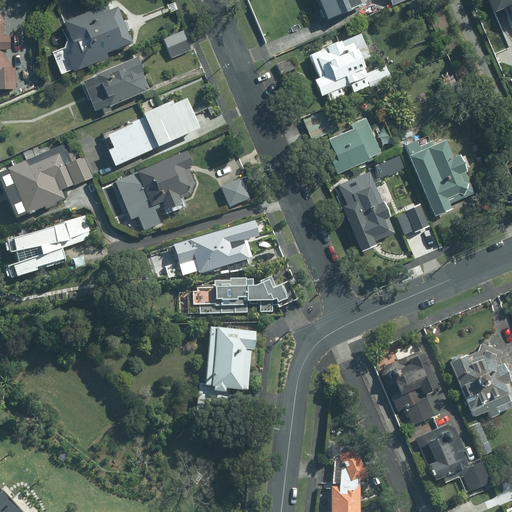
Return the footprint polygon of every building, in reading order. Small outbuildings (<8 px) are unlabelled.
[(358,5),(355,0),(313,0),(323,21),(358,5)] [(511,0),(506,0),(508,3),(503,5),(509,20),(511,18),(511,0)] [(100,7),(58,23),(66,42),(64,51),(65,56),(62,57),(68,72),(101,59),(99,54),(124,44),(110,9),(102,12),(100,7)] [(181,31),(162,40),(170,57),(188,49),(181,31)] [(7,66),(0,54),(0,38),(0,39),(0,32),(0,89),(12,89),(11,69),(7,69),(7,66)] [(356,35),(307,56),(316,79),(311,82),(317,96),(322,94),(326,103),(340,96),(337,89),(347,85),(350,93),(367,85),(368,88),(387,80),(381,66),(362,75),(356,61),(365,58),(356,35)] [(133,58),(79,82),(91,111),(97,108),(100,114),(107,110),(106,107),(147,89),(133,58)] [(138,120),(151,147),(192,129),(179,100),(166,106),(164,103),(136,115),(138,120)] [(335,130),(327,112),(300,124),(307,142),(335,130)] [(320,143),(333,174),(364,161),(364,162),(377,157),(361,119),(347,125),(349,130),(320,143)] [(151,147),(138,120),(127,124),(127,126),(103,136),(109,149),(104,152),(110,166),(151,147)] [(413,142),(400,147),(431,217),(447,211),(444,204),(470,193),(455,157),(448,159),(440,141),(429,146),(427,142),(415,148),(413,142)] [(91,176),(83,157),(80,159),(76,149),(66,153),(62,145),(0,171),(0,172),(17,214),(20,213),(21,215),(28,213),(28,211),(40,206),(41,208),(52,204),(51,202),(61,198),(58,189),(71,183),(72,185),(91,176)] [(184,152),(113,182),(129,219),(136,216),(142,229),(157,223),(152,209),(159,207),(160,210),(176,203),(174,200),(185,196),(190,184),(183,168),(189,165),(184,152)] [(398,157),(374,167),(378,177),(402,167),(398,157)] [(238,179),(219,187),(227,206),(246,198),(238,179)] [(371,187),(336,201),(358,252),(370,247),(368,242),(391,233),(371,187)] [(417,206),(392,218),(403,240),(427,227),(417,206)] [(10,252),(30,248),(33,257),(7,265),(11,277),(62,262),(57,249),(87,238),(85,231),(87,230),(83,217),(62,222),(62,224),(8,240),(10,252)] [(247,224),(184,242),(189,261),(180,264),(184,275),(193,273),(193,274),(216,267),(219,275),(234,270),(234,272),(252,266),(249,257),(236,260),(231,243),(251,237),(247,224)] [(175,264),(155,269),(158,280),(178,275),(175,264)] [(249,288),(249,279),(226,280),(226,282),(210,283),(210,289),(192,290),(192,294),(188,294),(188,306),(196,306),(196,313),(242,312),(242,303),(255,303),(255,313),(268,312),(267,302),(270,301),(272,304),(281,299),(275,286),(271,287),(267,277),(255,282),(256,285),(249,288)] [(198,388),(196,388),(194,405),(223,409),(225,390),(245,392),(251,333),(211,329),(211,332),(205,331),(199,388),(198,388)] [(448,362),(444,364),(468,418),(484,412),(486,418),(508,408),(511,401),(494,361),(497,353),(477,345),(474,352),(459,358),(458,355),(447,359),(448,362)] [(433,387),(418,352),(382,366),(379,373),(395,411),(403,408),(410,425),(433,415),(423,392),(433,387)] [(478,423),(467,427),(479,458),(489,454),(478,423)] [(412,439),(430,480),(450,471),(454,479),(460,477),(467,491),(487,482),(479,463),(461,470),(459,467),(463,465),(458,454),(461,452),(451,428),(443,425),(412,439)] [(351,449),(333,458),(338,468),(335,469),(332,487),(325,487),(325,511),(355,511),(356,482),(365,478),(351,449)] [(26,511),(3,487),(0,489),(0,511),(26,511)]
